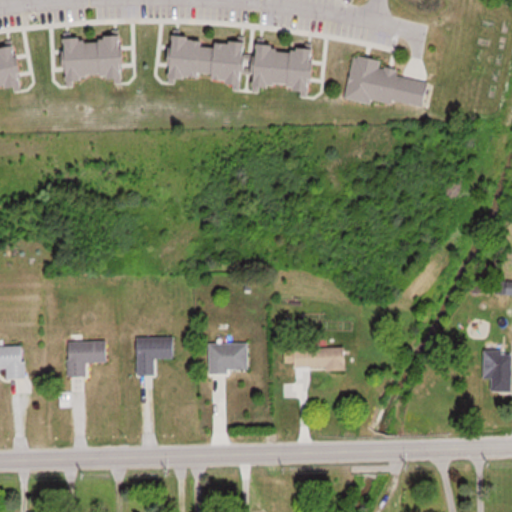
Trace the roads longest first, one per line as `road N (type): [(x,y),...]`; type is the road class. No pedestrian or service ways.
road 1 (residential): [(0,459),(511,444)]
road 2 (residential): [(0,11),(203,0)]
road 3 (residential): [(248,0),(405,43)]
